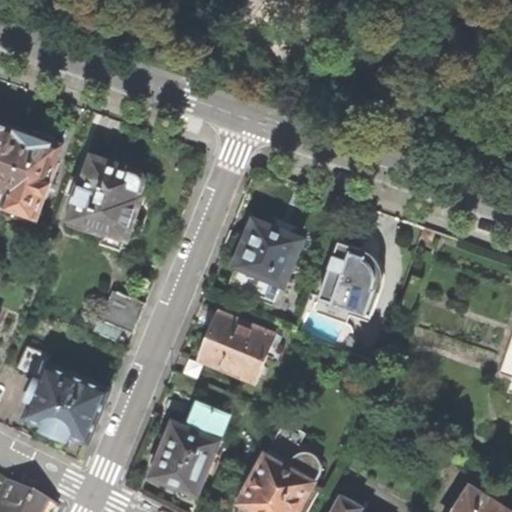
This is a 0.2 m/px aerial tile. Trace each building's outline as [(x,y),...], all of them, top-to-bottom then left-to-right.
[(0,165),(14,124),(0,119),(0,165)] [(51,137),(14,124),(0,165),(0,197),(5,199),(4,202),(39,215),(47,192),(49,191),(59,160),(59,158),(64,142),(51,137)] [(129,237),(130,235),(144,195),(142,193),(146,180),(146,176),(145,173),(143,169),(115,159),(94,152),(84,182),(80,181),(74,197),(78,198),(72,216),(106,229),(103,240),(122,247),(126,236),(129,237)] [(144,195),(130,235),(133,236),(137,236),(141,234),(143,230),(144,228),(144,223),(153,198),(144,195)] [(236,268),(282,285),(302,238),(281,230),(257,220),(236,268)] [(326,297),(334,300),(351,248),(363,252),(364,247),(354,243),(340,238),(321,295),(326,297)] [(334,300),(354,306),(372,313),(373,313),(381,288),(374,285),(375,282),(377,276),(376,272),(374,267),(371,262),(367,258),(362,255),(363,252),(351,248),(334,300)] [(282,285),(236,268),(231,281),(276,300),(282,285)] [(147,302),(119,291),(107,321),(134,332),(147,302)] [(354,306),(334,300),(326,297),(321,312),(348,321),(351,314),(354,306)] [(354,306),(351,314),(369,320),(372,313),(354,306)] [(200,358),(257,381),(277,332),(220,308),(207,340),(200,358)] [(72,433),(91,440),(112,387),(50,362),(54,354),(28,343),(17,370),(37,378),(29,398),(33,399),(27,414),(45,422),(43,427),(54,431),(70,437),(72,433)] [(188,426),(220,438),(231,414),(199,401),(188,426)] [(198,493),(220,438),(188,426),(174,420),(170,429),(169,430),(163,442),(164,443),(152,475),(177,485),(177,489),(178,492),(180,494),(183,496),(186,496),(189,495),(192,494),(193,491),(198,493)] [(292,459),(295,454),(294,453),(303,436),(299,434),(301,430),(289,424),(287,428),(284,426),(268,453),(290,464),(292,459)] [(257,511),(298,511),(313,485),(317,478),(290,464),(268,453),(265,451),(238,502),(257,511)] [(299,451),(295,454),(292,459),(290,464),(317,478),(320,471),(321,467),(320,461),(319,458),(316,455),(312,452),(309,451),(303,451),(299,451)] [(0,506),(0,511),(51,511),(55,505),(7,480),(0,492),(0,501),(2,503),(0,506)] [(511,511),(511,508),(473,484),(454,511),(511,511)] [(308,511),(323,490),(313,485),(298,511),(257,511),(238,502),(236,506),(235,511),(308,511)] [(359,511),(363,506),(342,495),(332,511),(359,511)]
